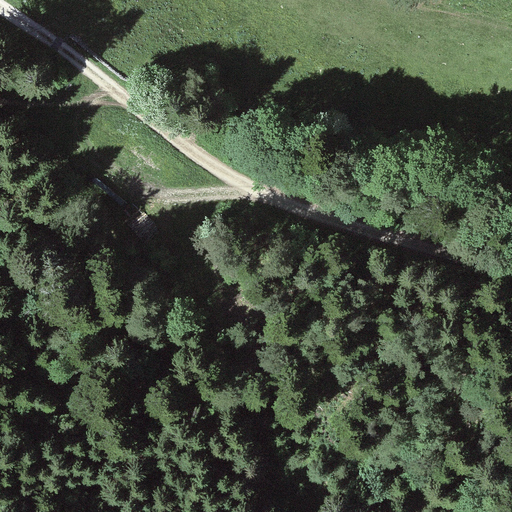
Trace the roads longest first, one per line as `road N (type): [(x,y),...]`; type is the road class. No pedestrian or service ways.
road 1 (track): [(126,97),(283,205),(511,273)]
road 2 (track): [(0,7),(126,97)]
